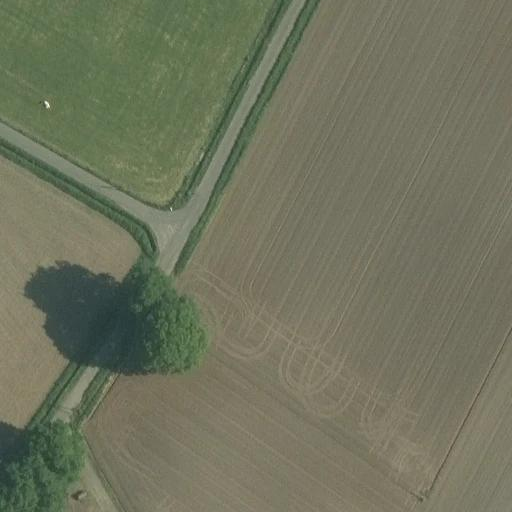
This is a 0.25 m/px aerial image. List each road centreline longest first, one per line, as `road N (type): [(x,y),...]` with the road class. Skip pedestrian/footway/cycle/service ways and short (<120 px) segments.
road 1 (unclassified): [(164,228),(0,485)]
road 2 (unclassified): [(284,0),(164,228)]
road 3 (unclassified): [(0,138),(164,228)]
